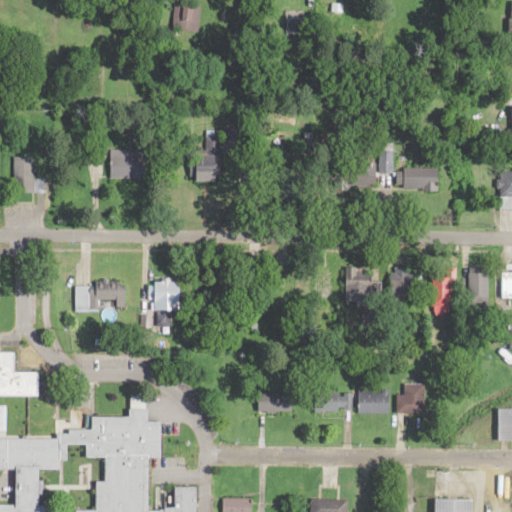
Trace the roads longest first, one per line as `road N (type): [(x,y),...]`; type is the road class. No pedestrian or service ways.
road 1 (residential): [(511,241),(0,237)]
road 2 (residential): [(203,459),(511,462)]
